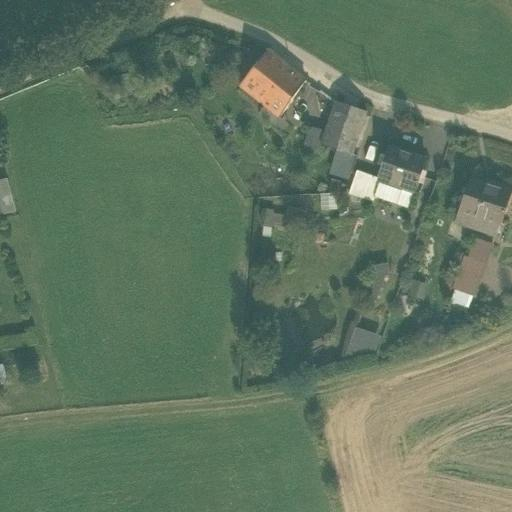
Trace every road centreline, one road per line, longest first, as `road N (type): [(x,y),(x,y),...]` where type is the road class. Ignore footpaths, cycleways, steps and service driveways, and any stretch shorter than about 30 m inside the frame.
road 1 (track): [(511,328),(312,393),(0,426)]
road 2 (residential): [(511,134),(375,100),(305,58),(178,2)]
road 3 (residential): [(0,86),(178,2)]
